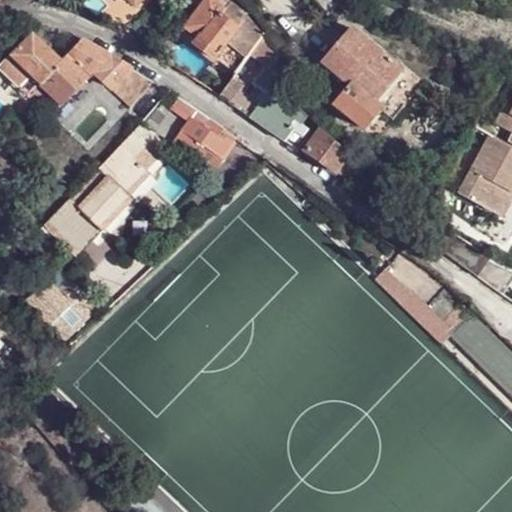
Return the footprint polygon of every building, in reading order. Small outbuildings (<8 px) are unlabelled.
[(197,45),(215,59),(238,30),(254,49),(264,36),(247,16),(245,20),(229,3),(231,1),(230,0),(192,0),(203,7),(188,27),(200,39),(195,43),(197,45)] [(200,39),(188,27),(178,39),(179,43),(189,51),(192,51),(197,45),(195,43),(200,39)] [(336,105),(366,129),(382,110),(383,108),(376,101),(403,70),(355,28),(326,63),(353,87),(336,105)] [(215,59),(235,75),(254,49),(238,30),(215,59)] [(43,83),(64,63),(34,34),(12,56),(43,83)] [(220,96),(253,118),(274,86),(275,84),(273,82),(277,76),(272,71),(282,58),(264,36),(254,49),(235,75),(220,96)] [(64,63),(43,83),(64,103),(93,75),(128,110),(154,81),(142,72),(134,67),(85,42),(64,63)] [(276,71),(281,76),(290,64),(285,59),(276,71)] [(64,103),(43,83),(28,98),(49,116),(64,103)] [(253,118),(295,148),(309,129),(301,124),(308,116),(274,86),(253,118)] [(192,107),(179,98),(170,110),(183,118),(192,107)] [(491,127),(511,138),(511,112),(508,111),(502,107),(491,127)] [(194,119),(173,150),(197,165),(208,149),(222,157),(237,137),(214,123),(211,126),(209,130),(194,119)] [(18,130),(9,121),(3,128),(7,132),(12,137),(18,130)] [(337,172),(351,154),(323,127),(306,150),(337,172)] [(49,229),(80,258),(83,254),(133,199),(131,198),(152,175),(148,171),(139,163),(158,142),(139,130),(123,146),(86,188),(49,229)] [(511,154),(485,139),(454,197),(498,220),(511,194),(511,154)] [(139,163),(148,171),(168,149),(158,142),(139,163)] [(424,237),(432,243),(438,235),(430,229),(424,237)] [(438,235),(432,243),(475,272),(487,254),(480,249),(442,229),(438,235)] [(74,259),(69,255),(65,259),(71,264),(74,259)] [(59,266),(34,290),(36,292),(27,301),(68,342),(102,307),(85,292),(59,266)] [(442,323),(450,330),(469,312),(445,290),(421,313),(437,328),(442,323)] [(469,312),(450,330),(447,333),(511,396),(511,352),(470,311),(469,312)]
